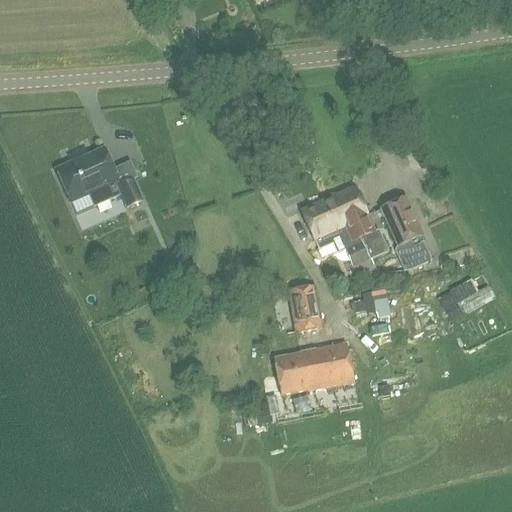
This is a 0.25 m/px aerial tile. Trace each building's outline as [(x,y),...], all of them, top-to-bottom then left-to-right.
[(103,151),(55,172),(69,203),(87,195),(93,208),(120,196),(126,209),(141,202),(131,181),(118,187),(116,183),(116,182),(103,151)] [(354,188),(328,199),(335,216),(341,214),(342,218),(339,219),(345,234),(347,233),(351,243),(359,240),(360,244),(364,242),(367,249),(365,250),(369,260),(386,253),(378,235),(374,237),(354,188)] [(335,216),(328,199),(300,211),(313,241),(317,239),(320,244),(345,234),(339,219),(342,218),(341,214),(335,216)] [(421,238),(404,199),(380,210),(397,248),(421,238)] [(364,242),(360,244),(343,251),(351,268),(354,276),(372,268),(369,260),(365,250),(367,249),(364,242)] [(320,331),(313,289),(287,294),(293,335),(320,331)] [(307,394),(314,393),(353,386),(346,346),(300,354),(300,356),(273,361),(280,397),(307,392),(307,394)]
